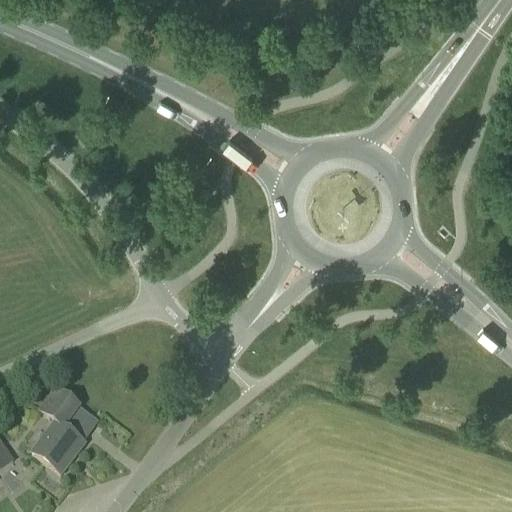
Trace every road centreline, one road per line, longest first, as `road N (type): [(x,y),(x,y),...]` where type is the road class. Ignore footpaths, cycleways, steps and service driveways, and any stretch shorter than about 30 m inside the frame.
road 1 (primary): [(296,174),(98,62),(0,18)]
road 2 (unclassified): [(0,113),(95,194),(161,301)]
road 3 (unclassified): [(499,6),(478,20),(388,130),(356,152)]
road 4 (unclassified): [(395,178),(493,32),(499,6)]
road 5 (unclassified): [(119,511),(224,366)]
road 6 (unclassified): [(0,376),(161,301)]
road 7 (primary): [(511,349),(392,249)]
